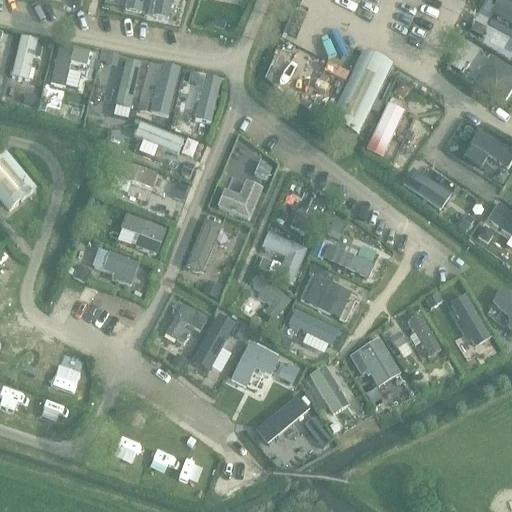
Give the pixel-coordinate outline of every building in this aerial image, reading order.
[(146,0),(144,3),(160,11),(165,0),(146,0)] [(511,21),(511,7),(498,3),(494,15),(511,21)] [(215,20),(212,28),(222,31),(225,23),(215,20)] [(22,36),(12,77),(30,82),(40,41),(22,36)] [(71,46),(69,52),(60,49),(51,83),(79,92),(91,51),(71,46)] [(107,55),(105,65),(115,67),(118,57),(107,55)] [(511,67),(493,57),(477,84),(509,102),(511,96),(511,67)] [(117,106),(134,109),(144,63),(127,59),(117,106)] [(457,59),(451,68),(459,73),(465,64),(457,59)] [(355,63),(327,122),(355,135),(383,76),(355,63)] [(203,77),(198,122),(216,124),(221,79),(203,77)] [(399,84),(393,94),(403,100),(409,90),(399,84)] [(24,96),(22,105),(33,107),(35,99),(24,96)] [(141,104),(138,114),(149,116),(152,107),(141,104)] [(385,159),(405,112),(388,104),(367,152),(385,159)] [(143,141),(141,154),(155,156),(157,149),(181,153),(185,133),(139,125),(136,139),(143,141)] [(465,159),(484,167),(488,158),(511,168),(511,146),(477,131),(465,159)] [(5,151),(0,155),(0,204),(7,214),(37,189),(5,151)] [(259,161),(253,177),(265,182),(270,171),(259,161)] [(123,163),(118,179),(154,190),(159,174),(123,163)] [(184,164),(180,174),(189,177),(193,168),(184,164)] [(498,171),(492,180),(501,186),(507,177),(498,171)] [(410,172),(403,190),(445,208),(453,191),(410,172)] [(246,182),(241,196),(225,190),(218,209),(252,222),(265,189),(246,182)] [(177,185),(172,198),(181,201),(186,188),(177,185)] [(311,236),(326,201),(303,192),(288,227),(311,236)] [(279,214),(274,224),(281,227),(286,217),(279,214)] [(118,242),(159,256),(168,229),(127,216),(118,242)] [(466,218),(459,229),(465,233),(473,223),(466,218)] [(207,219),(186,268),(203,275),(224,226),(207,219)] [(334,220),(328,232),(338,237),(343,224),(334,220)] [(483,229),(477,239),(486,245),(492,235),(483,229)] [(293,285),(309,250),(270,232),(261,251),(275,257),(268,273),(293,285)] [(330,244),(323,260),(369,281),(376,264),(330,244)] [(374,262),(377,251),(362,247),(359,258),(374,262)] [(134,283),(141,263),(100,249),(93,270),(134,283)] [(261,260),(258,269),(267,273),(271,265),(261,260)] [(75,269),(71,279),(84,285),(89,275),(75,269)] [(332,315),(344,289),(313,275),(301,302),(332,315)] [(277,318),(291,299),(262,278),(248,297),(277,318)] [(206,285),(202,295),(215,301),(219,290),(206,285)] [(392,302),(400,308),(410,295),(402,289),(392,302)] [(477,349),(493,339),(466,295),(450,306),(477,349)] [(437,296),(425,303),(430,310),(441,303),(437,296)] [(190,348),(206,316),(183,304),(166,337),(190,348)] [(297,312),(291,324),(335,344),(340,331),(297,312)] [(218,314),(194,363),(213,372),(237,323),(218,314)] [(430,359),(444,351),(423,315),(409,323),(430,359)] [(237,326),(231,336),(237,340),(244,329),(237,326)] [(305,337),(301,346),(322,356),(326,347),(305,337)] [(283,340),(279,349),(286,352),(291,343),(283,340)] [(351,353),(361,376),(371,372),(378,387),(400,378),(384,340),(351,353)] [(231,382),(248,390),(257,371),(272,378),(282,359),(250,343),(231,382)] [(176,356),(169,367),(179,372),(185,361),(176,356)] [(56,366),(48,381),(65,389),(72,373),(56,366)] [(326,367),(309,378),(334,416),(351,405),(326,367)] [(285,369),(280,380),(291,386),(297,375),(285,369)] [(301,393),(272,418),(284,431),(312,406),(301,393)] [(28,414),(51,423),(58,405),(36,396),(28,414)] [(311,420),(303,427),(322,450),(330,443),(311,420)] [(207,466),(200,483),(218,491),(225,474),(207,466)]
